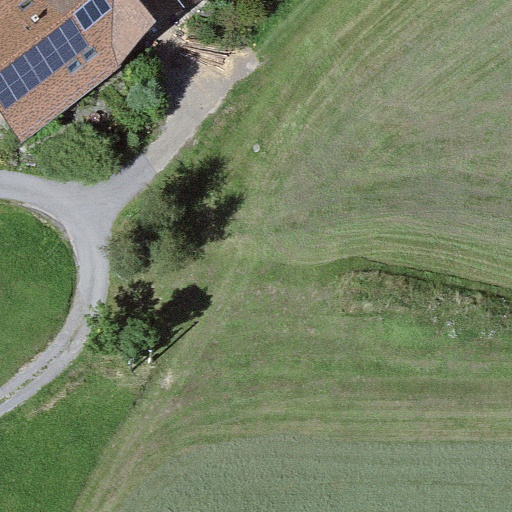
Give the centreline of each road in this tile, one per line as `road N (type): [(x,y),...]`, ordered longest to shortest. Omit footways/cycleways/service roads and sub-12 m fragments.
road 1 (track): [(0,190),(86,202),(259,48)]
road 2 (track): [(86,202),(105,251),(102,304),(70,356),(0,413)]
